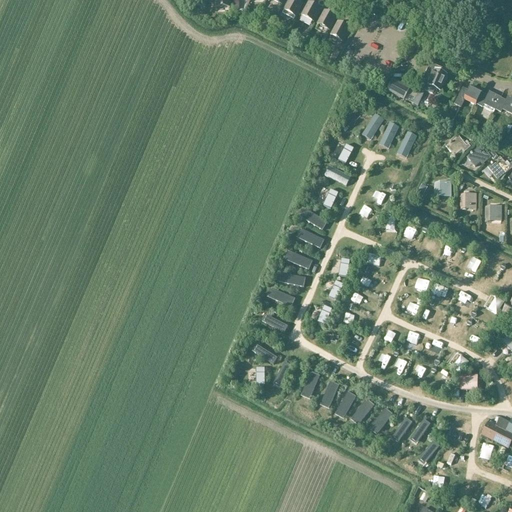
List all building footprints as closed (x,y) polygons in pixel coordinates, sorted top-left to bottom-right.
[(215,0),(216,8),(230,8),(230,0),(215,0)] [(295,0),(289,0),(283,11),(284,12),(282,15),(294,21),(295,18),(296,18),(304,4),(295,0)] [(308,2),(301,16),(314,23),(321,9),(308,2)] [(337,18),(324,11),(317,25),(329,32),(337,18)] [(350,29),(337,22),(330,36),(343,43),(350,29)] [(417,109),(418,107),(425,92),(433,95),(435,90),(440,92),(447,76),(443,74),(444,70),(431,64),(419,89),(420,90),(412,107),(417,109)] [(393,80),(386,92),(404,102),(410,90),(393,80)] [(477,106),(483,94),(470,87),(468,91),(463,88),(454,106),(461,109),(465,101),(477,106)] [(495,112),(495,111),(501,99),(502,99),(489,93),(487,96),(483,94),(477,106),(482,109),(484,106),(495,112)] [(511,115),(511,99),(508,98),(506,101),(501,99),(495,111),(501,114),(502,111),(511,115)] [(384,122),(375,116),(362,136),(371,142),(384,122)] [(399,130),(390,125),(379,147),(388,151),(399,130)] [(418,139),(408,134),(396,156),(406,161),(418,139)] [(467,147),(459,138),(446,148),(454,158),(462,151),(464,153),(471,148),(469,146),(467,147)] [(354,151),(346,147),(338,163),(346,166),(354,151)] [(487,158),(480,148),(467,159),(475,168),(483,162),(485,164),(492,158),(489,156),(487,158)] [(508,168),(501,158),(488,169),(496,179),(504,172),(506,174),(511,169),(511,168),(510,167),(508,168)] [(350,179),(329,168),(325,177),(346,188),(350,179)] [(434,198),(451,198),(451,183),(434,183),(434,198)] [(338,195),(330,192),(323,208),(331,211),(338,195)] [(459,211),(476,211),(476,196),(460,195),(459,211)] [(485,207),(484,223),(502,223),(502,208),(485,207)] [(327,224),(304,212),(300,220),(323,232),(327,224)] [(300,231),(296,240),(319,250),(323,242),(300,231)] [(313,264),(288,253),(285,262),(309,273),(313,264)] [(350,262),(342,261),(338,278),(347,280),(350,262)] [(305,280),(279,276),(278,285),(303,289),(305,280)] [(343,287),(336,283),(328,299),(336,303),(343,287)] [(291,309),(295,301),(270,291),(267,300),(291,309)] [(332,311),(324,308),(317,324),(325,327),(332,311)] [(287,328),(265,317),(262,324),(284,335),(287,328)] [(511,342),(507,337),(501,343),(511,353),(511,342)] [(277,360),(256,346),(252,353),(266,362),(273,367),(277,360)] [(468,364),(461,358),(452,369),(460,375),(466,367),(468,364)] [(291,368),(284,364),(273,387),(280,390),(291,368)] [(264,370),(256,370),(256,387),(264,387),(264,370)] [(320,379),(311,374),(300,398),(309,402),(320,379)] [(461,377),(461,391),(477,391),(477,377),(461,377)] [(339,387),(330,383),(320,408),(328,412),(339,387)] [(356,399),(348,394),(335,417),(343,422),(356,399)] [(375,408),(367,401),(350,422),(358,428),(375,408)] [(393,416),(385,411),(370,431),(377,437),(393,416)] [(511,421),(511,424),(500,419),(496,428),(487,424),(481,436),(485,438),(505,448),(509,450),(511,445),(511,443),(511,421)] [(412,425),(406,420),(391,440),(397,444),(412,425)] [(430,426),(424,422),(409,442),(416,446),(430,426)] [(439,448),(433,443),(417,462),(423,467),(439,448)]
